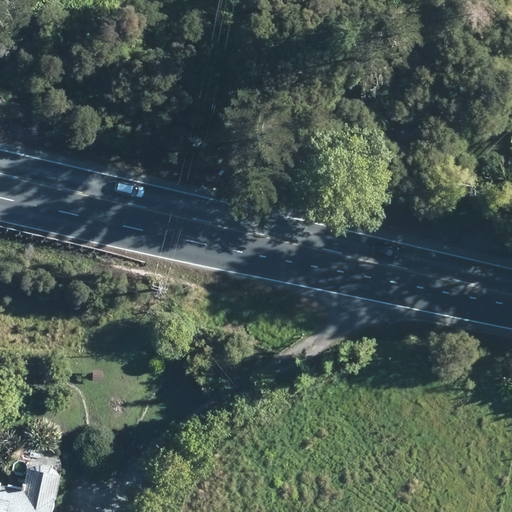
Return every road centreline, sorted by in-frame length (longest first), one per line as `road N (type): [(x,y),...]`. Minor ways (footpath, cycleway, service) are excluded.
road 1 (unknown): [(319,261),(127,396),(88,449),(79,478),(92,511)]
road 2 (trunk): [(511,304),(217,238)]
road 3 (trunk): [(0,187),(217,238)]
